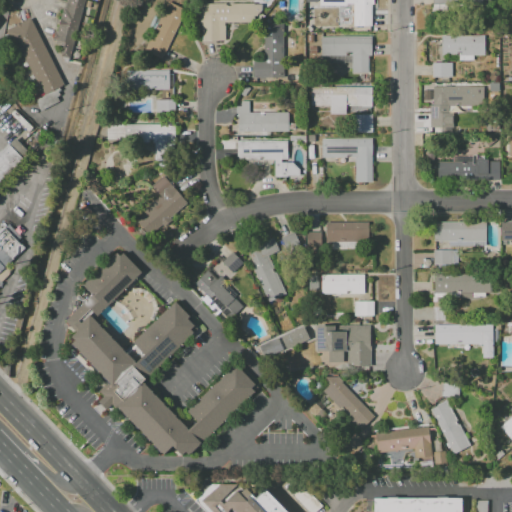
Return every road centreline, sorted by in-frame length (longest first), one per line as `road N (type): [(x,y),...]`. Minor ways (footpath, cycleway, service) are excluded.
road 1 (residential): [(401,0),(404,370)]
road 2 (residential): [(186,250),(221,222),(292,202),(511,201)]
road 3 (primary): [(108,511),(0,397)]
road 4 (residential): [(215,82),(207,100),(208,175),(221,222)]
